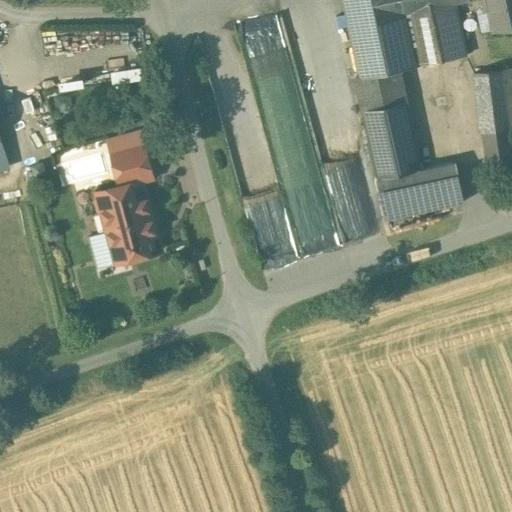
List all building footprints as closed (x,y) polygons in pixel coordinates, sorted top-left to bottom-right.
[(511,0),(346,0),(365,76),(402,68),(468,52),(457,2),(466,0),(485,0),(487,11),(492,9),(497,31),(511,27),(511,0)] [(262,164),(358,140),(356,130),(347,132),(339,99),(333,101),(326,73),(302,79),(303,82),(258,93),(251,67),(236,71),(229,46),(235,45),(231,28),(204,35),(249,215),(273,209),(262,164)] [(359,77),(383,178),(381,178),(390,219),(468,201),(459,161),(425,168),(402,68),(365,76),(359,77)] [(511,101),(508,68),(477,72),(484,132),(486,132),(490,160),(511,157),(511,101)] [(109,138),(113,151),(143,143),(140,130),(109,138)] [(113,151),(122,186),(141,180),(141,182),(153,179),(143,143),(113,151)] [(122,186),(99,192),(100,196),(97,201),(99,210),(104,212),(109,231),(151,219),(141,182),(141,180),(122,186)] [(160,251),(151,219),(109,231),(111,242),(109,247),(111,256),(116,258),(117,262),(160,251)]
